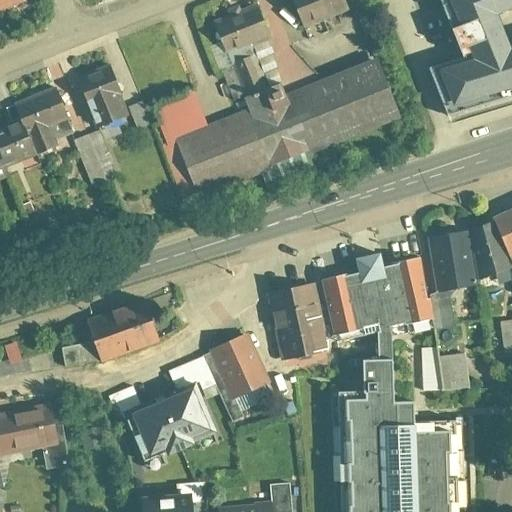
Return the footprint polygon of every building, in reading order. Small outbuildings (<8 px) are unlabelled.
[(25,0),(0,0),(0,10),(26,0),(25,0)] [(285,0),(300,30),(344,12),(339,0),(285,0)] [(511,0),(439,0),(464,57),(430,68),(448,115),(511,96),(511,47),(510,48),(496,14),(511,7),(511,0)] [(255,12),(210,28),(223,56),(267,41),(255,12)] [(395,117),(372,61),(174,137),(194,195),(395,117)] [(121,94),(110,68),(70,84),(93,135),(124,123),(113,97),(121,94)] [(21,138),(62,122),(52,95),(9,113),(16,129),(21,138)] [(16,129),(0,135),(0,171),(30,159),(21,138),(16,129)] [(511,257),(511,213),(487,223),(489,229),(500,262),(511,257)] [(463,236),(473,279),(504,273),(500,262),(489,229),(463,236)] [(425,244),(435,292),(474,286),(473,279),(463,236),(425,244)] [(327,277),(339,335),(382,325),(398,324),(426,317),(414,259),(327,277)] [(266,298),(278,362),(306,357),(296,293),(266,298)] [(88,333),(100,361),(158,340),(145,312),(88,333)] [(398,324),(382,325),(384,356),(370,357),(371,388),(346,390),(350,511),(463,511),(460,417),(419,419),(419,402),(401,402),(398,324)] [(245,336),(207,354),(229,402),(266,385),(245,336)] [(145,461),(215,431),(195,383),(125,413),(145,461)] [(0,457),(57,444),(49,408),(0,418),(0,457)] [(79,434),(82,454),(101,452),(99,431),(79,434)] [(192,511),(191,496),(143,501),(144,511),(192,511)]
